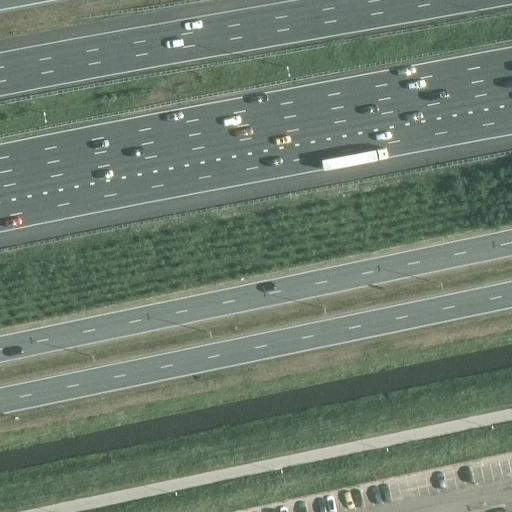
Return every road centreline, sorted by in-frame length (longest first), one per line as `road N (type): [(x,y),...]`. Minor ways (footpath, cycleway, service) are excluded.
road 1 (tertiary): [(511,242),(0,350)]
road 2 (tertiary): [(0,402),(511,294)]
road 3 (motorway): [(0,174),(511,75)]
road 4 (motorway): [(410,0),(0,77)]
